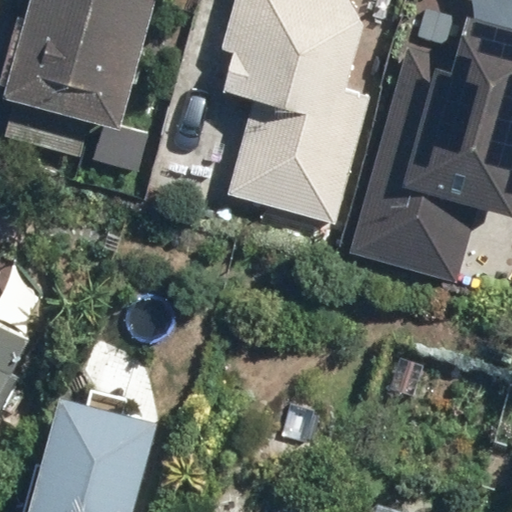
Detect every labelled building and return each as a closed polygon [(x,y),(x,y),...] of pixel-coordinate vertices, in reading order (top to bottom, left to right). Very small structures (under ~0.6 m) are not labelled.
[(150,0),(26,0),(0,94),(0,102),(13,106),(4,138),(75,158),(84,126),(113,134),(150,0)] [(347,0),(233,0),(220,53),(228,55),(218,95),(248,104),(226,198),(334,227),(371,97),(343,90),(360,23),(347,0)] [(447,63),(398,48),(337,251),(455,286),(477,215),(504,223),(511,197),(511,37),(459,22),(447,63)] [(0,387),(23,340),(0,329),(0,387)] [(130,511),(153,428),(54,402),(24,511),(130,511)]
